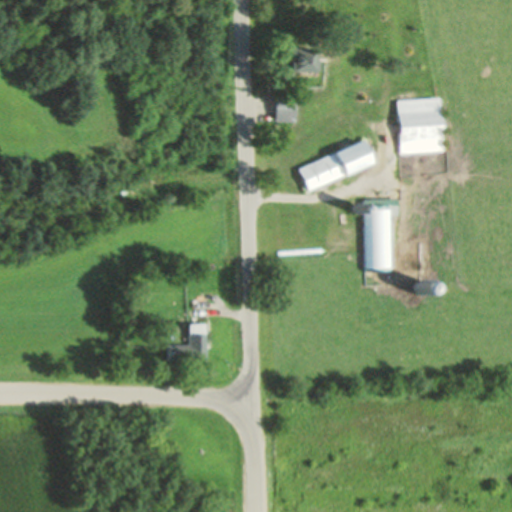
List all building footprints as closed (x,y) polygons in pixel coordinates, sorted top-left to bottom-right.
[(281,46),(310,47),(309,71),(281,70),(281,46)] [(274,93),(272,121),(291,122),(293,94),(274,93)] [(396,99),(400,153),(441,150),(437,97),(396,99)] [(357,140),(296,168),(307,191),(368,163),(357,140)] [(363,204),(366,286),(391,285),(389,213),(395,213),(395,203),(363,204)] [(202,323),(203,359),(165,359),(165,345),(186,345),(186,323),(202,323)]
